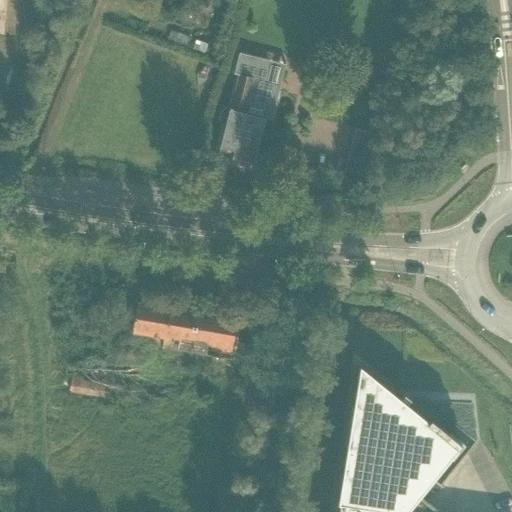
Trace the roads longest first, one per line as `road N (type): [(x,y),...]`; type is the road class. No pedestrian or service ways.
road 1 (secondary): [(469,239),(282,232),(0,193)]
road 2 (secondary): [(0,212),(423,268),(464,283)]
road 3 (primary): [(502,0),(495,48),(505,203)]
